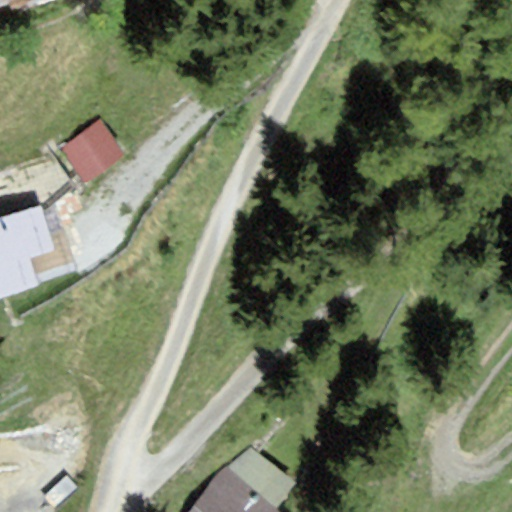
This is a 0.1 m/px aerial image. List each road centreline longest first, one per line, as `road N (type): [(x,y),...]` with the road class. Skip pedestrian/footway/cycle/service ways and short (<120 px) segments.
road 1 (track): [(511,172),(297,328),(151,478)]
road 2 (track): [(65,225),(290,36),(311,24),(331,26)]
road 3 (track): [(511,450),(468,475),(455,470),(450,454),(472,398),(511,346)]
